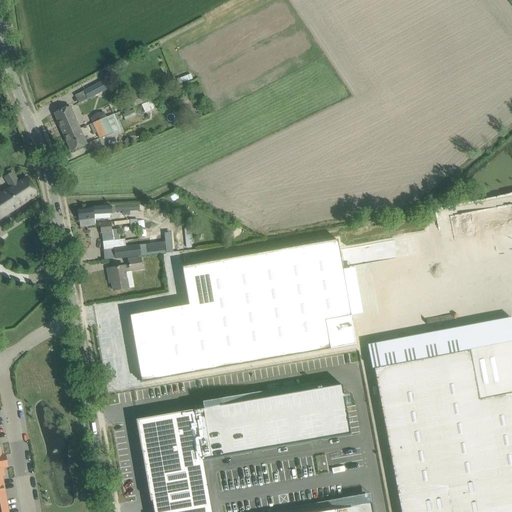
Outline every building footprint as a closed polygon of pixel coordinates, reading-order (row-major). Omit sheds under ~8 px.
[(177,80),(178,85),(192,79),(190,75),(177,80)] [(102,81),(92,86),(83,91),(88,99),(106,89),(102,81)] [(140,94),(125,100),(128,109),(144,103),(140,94)] [(149,102),(149,101),(141,105),(144,113),(158,107),(156,104),(158,103),(157,99),(149,102)] [(69,106),(63,109),(54,113),(64,136),(79,129),(69,106)] [(113,114),(106,118),(92,124),(89,125),(93,134),(96,132),(99,138),(120,129),(113,114)] [(79,129),(64,136),(71,151),(86,144),(79,129)] [(127,138),(123,143),(128,146),(132,141),(127,138)] [(0,194),(0,218),(37,194),(27,178),(18,183),(12,172),(5,177),(12,187),(0,194)] [(511,202),(340,231),(352,301),(501,276),(496,246),(511,243),(511,202)] [(93,207),(77,210),(79,220),(80,228),(95,226),(94,219),(110,218),(110,214),(109,213),(114,213),(114,212),(114,211),(139,210),(139,203),(112,204),(92,205),(93,207)] [(157,210),(143,205),(143,213),(143,218),(162,223),(165,212),(157,210)] [(142,220),(113,222),(114,226),(130,224),(130,229),(137,229),(137,225),(137,223),(142,223),(142,220)] [(110,223),(100,224),(101,233),(102,233),(104,250),(114,249),(115,258),(125,257),(154,253),(160,253),(166,252),(166,253),(173,252),(171,233),(165,234),(165,242),(125,247),(124,239),(113,240),(110,223)] [(192,228),(184,229),(186,250),(194,250),(192,228)] [(234,238),(235,244),(248,241),(246,235),(234,238)] [(179,240),(174,240),(174,252),(184,251),(183,238),(179,238),(179,240)] [(187,305),(128,315),(130,325),(140,383),(161,379),(160,379),(355,344),(337,239),(281,249),(181,267),(187,305)] [(129,266),(107,269),(109,278),(111,278),(113,291),(128,288),(125,272),(125,270),(129,269),(128,267),(142,264),(141,257),(138,258),(128,260),(129,266)] [(359,345),(379,341),(377,332),(373,333),(372,326),(356,329),(359,345)] [(373,369),(400,511),(511,511),(511,393),(479,400),(469,351),(373,369)] [(203,409),(137,421),(151,500),(153,511),(372,511),(371,504),(323,511),(211,511),(202,461),(350,435),(345,406),(343,395),(342,385),(331,387),(203,409)]
